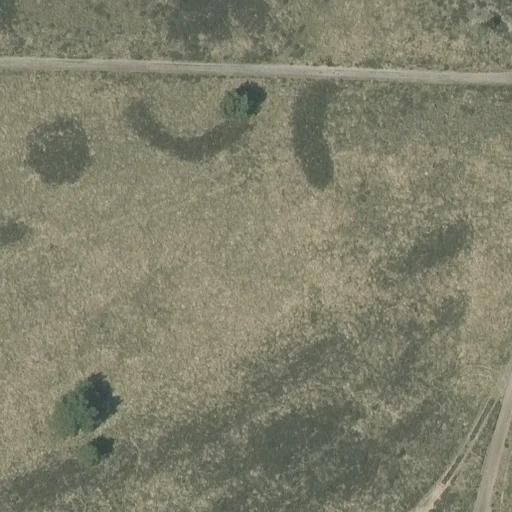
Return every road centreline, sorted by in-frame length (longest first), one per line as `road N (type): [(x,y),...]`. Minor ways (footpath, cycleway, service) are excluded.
road 1 (track): [(511,82),(0,61)]
road 2 (track): [(415,511),(511,372)]
